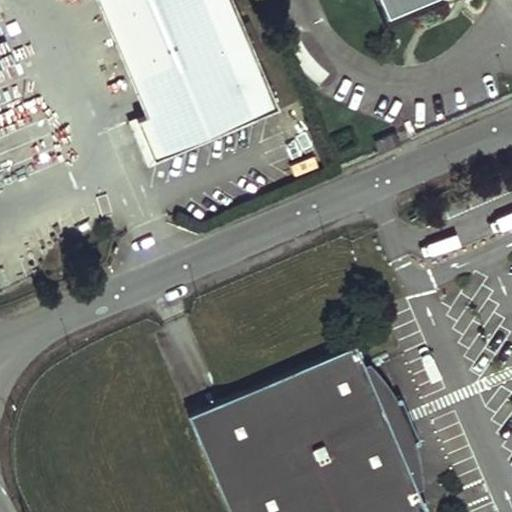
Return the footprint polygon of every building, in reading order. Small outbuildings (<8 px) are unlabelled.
[(140,143),(147,159),(255,114),(206,0),(95,0),(144,113),(135,117),(145,140),(140,143)] [(353,0),(363,22),(416,0),(420,0),(421,0),(424,1),(431,1),(432,1),(433,0),(434,0),(353,0)] [(371,141),(353,149),(357,158),(375,151),(371,141)] [(358,340),(191,413),(234,511),(422,511),(431,509),(422,488),(403,445),(408,443),(412,435),(405,418),(400,407),(390,403),(386,405),(367,363),(358,340)] [(376,360),(367,363),(386,405),(390,403),(400,407),(405,418),(412,435),(408,443),(403,445),(422,488),(425,487),(428,485),(431,481),(434,477),(435,473),(435,468),(434,462),(395,371),(393,367),(385,362),(380,360),(376,360)]
